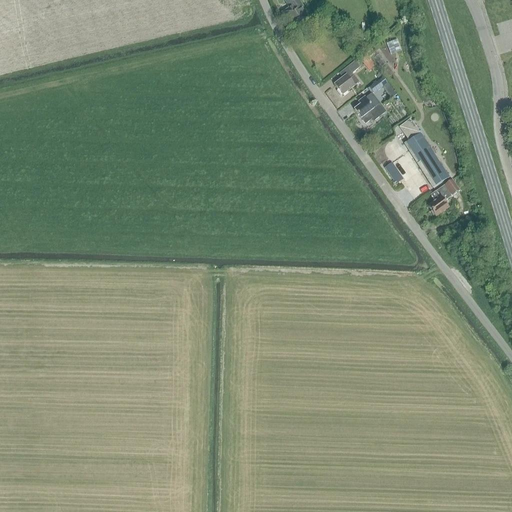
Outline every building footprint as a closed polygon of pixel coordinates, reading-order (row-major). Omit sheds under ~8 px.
[(295,34),(311,25),(301,9),(302,8),(297,0),(287,0),(285,2),(289,9),(281,14),(289,27),(290,26),(295,34)] [(366,55),(360,60),(369,71),(374,67),(375,66),(366,55)] [(342,96),(354,86),(349,80),(354,76),(351,74),(359,68),(354,61),(338,74),(342,79),(334,85),(342,96)] [(383,85),(379,80),(367,90),(370,95),(365,99),(364,99),(358,103),(360,106),(354,111),(360,119),(361,119),(365,124),(371,119),(373,121),(381,116),(380,114),(384,111),(379,104),(372,109),(369,105),(375,100),(372,96),(381,89),(390,101),(392,99),(392,98),(395,96),(392,91),(386,83),(383,85)] [(399,127),(399,128),(399,129),(409,142),(404,145),(432,189),(448,178),(420,134),(410,120),(399,128),(399,127)] [(403,180),(392,164),(384,169),(395,185),(403,180)] [(444,202),(452,196),(459,191),(452,180),(430,196),(435,202),(427,207),(435,218),(448,208),(444,202)]
